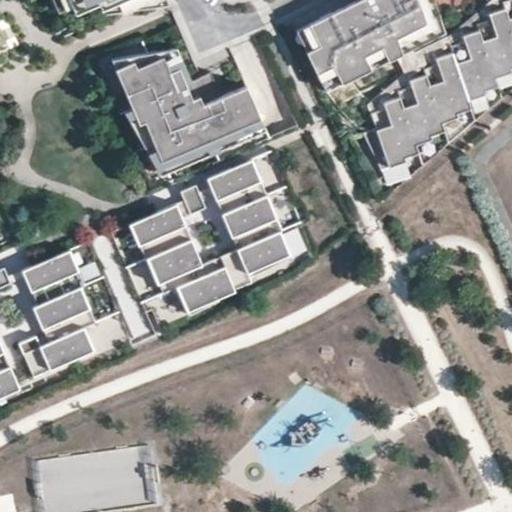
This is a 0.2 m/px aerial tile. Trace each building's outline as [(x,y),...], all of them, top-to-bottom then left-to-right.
[(70,0),(74,7),(91,0),(98,0),(103,9),(170,7),(167,0),(70,0)] [(424,18),(417,0),(360,0),(319,20),(348,81),(350,80),(343,67),(380,47),(387,60),(396,56),(402,52),(400,50),(406,47),(407,49),(410,48),(444,30),(438,13),(424,18)] [(384,171),(409,162),(407,159),(422,153),(419,145),(435,139),(434,136),(449,130),(446,122),(462,117),(460,113),(475,107),(472,99),(488,93),(486,90),(501,84),(498,76),(511,70),(511,0),(505,0),(508,6),(491,11),(493,17),(479,22),(481,29),(464,35),(467,40),(452,46),(454,52),(438,58),(440,63),(426,69),(428,75),(411,81),(414,87),(399,92),(401,98),(385,104),(387,110),(373,115),(378,130),(366,135),(384,171)] [(438,13),(433,0),(417,0),(424,18),(438,13)] [(348,81),(319,20),(296,31),(326,93),(348,81)] [(191,80),(176,46),(111,52),(130,101),(143,138),(158,176),(181,167),(183,171),(242,149),(237,136),(265,126),(250,86),(224,96),(215,71),(191,80)] [(350,80),(387,60),(380,47),(343,67),(350,80)] [(143,138),(130,101),(121,104),(139,139),(160,180),(158,176),(143,138)] [(270,138),(265,126),(237,136),(242,149),(270,138)] [(268,185),(280,180),(269,154),(257,159),(268,185)] [(271,198),(257,163),(211,182),(214,191),(216,196),(227,192),(229,199),(219,203),(225,217),(271,198)] [(181,167),(158,176),(160,180),(183,171),(181,167)] [(202,196),(199,188),(184,194),(187,203),(193,217),(208,211),(204,201),(202,196)] [(216,196),(214,191),(202,196),(204,201),(216,196)] [(229,199),(227,192),(216,196),(219,203),(229,199)] [(285,233),(271,198),(225,217),(231,233),(241,229),(244,236),(234,240),(238,252),(283,234),(285,233)] [(193,217),(187,203),(180,206),(185,220),(193,217)] [(178,232),(176,225),(186,221),(185,220),(180,206),(132,225),(146,261),(194,242),(188,228),(178,232)] [(188,228),(186,221),(176,225),(178,232),(188,228)] [(244,236),(241,229),(231,233),(234,240),(244,236)] [(294,261),(283,234),(238,252),(242,262),(251,284),(271,276),(269,271),(294,261)] [(207,276),(203,265),(194,242),(146,261),(160,295),(174,289),(207,276)] [(90,288),(76,252),(27,272),(30,279),(34,287),(44,283),(46,290),(36,294),(42,307),(86,289),(90,288)] [(242,262),(238,252),(222,258),(226,268),(242,262)] [(105,263),(133,339),(148,333),(119,257),(105,263)] [(216,299),(252,285),(251,284),(242,262),(226,268),(222,258),(210,263),(214,273),(207,276),(174,289),(185,318),(217,301),(216,299)] [(214,273),(210,263),(203,265),(207,276),(214,273)] [(16,284),(13,277),(9,269),(0,272),(0,289),(0,291),(16,284)] [(16,284),(30,279),(27,272),(13,277),(16,284)] [(46,290),(44,283),(34,287),(36,294),(46,290)] [(101,325),(86,289),(42,307),(38,309),(44,325),(54,321),(57,327),(47,331),(49,338),(52,345),(89,330),(101,325)] [(155,316),(169,311),(162,294),(148,300),(155,316)] [(57,327),(54,321),(44,325),(47,331),(57,327)] [(37,379),(99,354),(89,330),(52,345),(44,348),(41,341),(40,338),(23,345),(37,379)] [(52,345),(49,338),(41,341),(44,348),(52,345)] [(0,400),(23,391),(16,374),(6,379),(3,372),(13,368),(8,354),(0,357),(0,400)] [(16,374),(13,368),(3,372),(6,379),(16,374)] [(296,371),(288,376),(294,386),(303,380),(296,371)]
